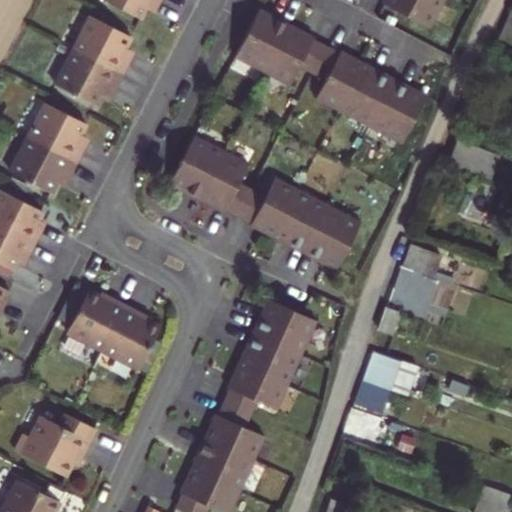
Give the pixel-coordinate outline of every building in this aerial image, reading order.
[(156,3),(157,0),(109,0),(142,16),(147,7),(150,0),(156,3)] [(150,0),(147,7),(153,10),(156,3),(150,0)] [(384,0),(382,4),(427,28),(441,0),(384,0)] [(257,12),(234,57),(266,73),(289,28),(257,12)] [(90,27),(75,56),(118,77),(124,64),(118,61),(121,55),(126,45),(90,27)] [(289,28),(266,73),(289,85),(298,67),(311,74),(325,47),(312,40),(312,39),(289,28)] [(338,54),(325,47),(311,74),(324,80),(315,98),(339,110),(362,65),(339,53),(338,54)] [(121,55),(118,61),(124,64),(128,58),(121,55)] [(111,91),(118,77),(75,56),(60,85),(97,104),(102,94),(105,88),(111,91)] [(362,65),(339,110),(370,125),(393,80),(362,65)] [(393,80),(370,125),(402,142),(426,97),(393,80)] [(105,88),(102,94),(108,97),(111,91),(105,88)] [(45,114),(30,144),(72,165),(79,152),(73,149),(76,142),(81,132),(45,114)] [(192,138),(168,183),(200,200),(224,154),(192,138)] [(73,149),(79,152),(82,145),(76,142),(73,149)] [(66,178),(72,165),(30,144),(15,173),(51,191),(56,181),(60,175),(66,178)] [(494,159),(452,144),(443,166),(487,180),(494,159)] [(224,154),(200,200),(223,211),(224,210),(237,217),(251,190),(238,184),(247,166),(224,154)] [(62,185),(66,178),(60,175),(56,181),(62,185)] [(251,190),(237,217),(250,224),(250,225),(273,237),(297,191),(273,179),(264,197),(251,190)] [(297,191),(273,237),(304,253),(327,207),(297,191)] [(2,196),(0,199),(0,231),(30,247),(36,233),(30,230),(33,224),(38,214),(2,196)] [(327,207),(304,253),(336,269),(359,224),(327,207)] [(30,230),(36,233),(40,227),(33,224),(30,230)] [(23,260),(30,247),(0,231),(0,268),(9,273),(14,263),(17,257),(23,260)] [(440,259),(411,249),(404,269),(411,272),(434,279),(440,259)] [(14,263),(20,266),(23,260),(17,257),(14,263)] [(397,315),(411,272),(404,269),(398,267),(384,310),(397,315)] [(100,353),(123,309),(109,301),(107,304),(97,299),(85,293),(64,334),(100,353)] [(107,304),(109,301),(98,296),(97,299),(107,304)] [(267,301),(252,335),(298,355),(313,322),(267,301)] [(136,371),(157,330),(146,324),(136,319),(137,316),(123,309),(100,353),(136,371)] [(387,346),(397,315),(384,310),(373,341),(387,346)] [(137,316),(136,319),(146,324),(148,321),(137,316)] [(252,335),(238,366),(284,386),(298,355),(252,335)] [(401,364),(373,354),(364,382),(391,391),(401,364)] [(228,390),(222,403),(254,417),(259,405),(273,411),(284,386),(238,366),(227,390),(228,390)] [(383,415),(391,391),(364,382),(355,406),(383,415)] [(215,416),(205,440),(251,460),(261,437),(247,431),(254,417),(222,403),(216,417),(215,416)] [(21,437),(13,454),(63,479),(75,455),(79,457),(92,431),(63,417),(57,429),(38,419),(27,441),(21,437)] [(205,440),(190,472),(236,492),(251,460),(205,440)] [(180,496),(174,509),(179,511),(205,511),(207,508),(216,511),(227,511),(236,492),(190,472),(179,495),(180,496)] [(0,511),(52,511),(56,504),(15,483),(0,511)] [(507,511),(511,499),(511,496),(484,487),(475,511),(507,511)] [(352,511),(355,504),(330,494),(322,511),(352,511)]
